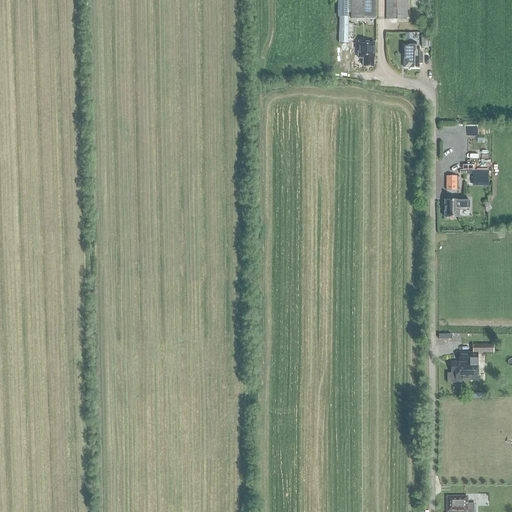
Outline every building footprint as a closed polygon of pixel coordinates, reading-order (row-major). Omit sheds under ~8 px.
[(337,0),(338,17),(339,17),(346,17),(346,0),(337,0)] [(351,0),(351,20),(375,21),(375,0),(351,0)] [(386,0),(386,20),(407,20),(406,0),(386,0)] [(413,0),(412,7),(421,8),(422,0),(413,0)] [(339,17),(339,43),(338,70),(349,70),(351,70),(351,44),(349,43),(348,43),(348,17),(346,17),(339,17)] [(421,35),(421,47),(431,47),(431,35),(421,35)] [(359,59),(364,59),(363,67),(374,67),(374,59),(375,59),(375,43),(359,42),(359,59)] [(409,69),(420,69),(420,64),(422,64),(423,53),(417,53),(417,46),(404,46),(404,68),(409,68),(409,69)] [(474,171),(474,180),(488,180),(488,171),(474,171)] [(446,191),(456,191),(457,177),(446,176),(446,191)] [(445,218),(459,218),(459,209),(469,209),(469,202),(459,202),(459,201),(445,201),(445,218)] [(447,374),(447,383),(461,383),(461,381),(469,381),(469,380),(477,380),(477,353),(472,353),(462,353),(459,353),(459,362),(454,362),(451,362),(451,363),(451,366),(451,374),(447,374)] [(466,511),(466,499),(447,499),(447,511),(466,511)]
